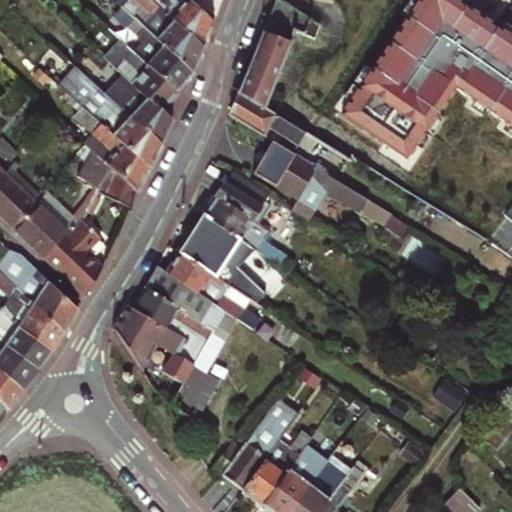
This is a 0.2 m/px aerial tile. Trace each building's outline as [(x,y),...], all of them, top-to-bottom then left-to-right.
[(125,0),(120,6),(121,7),(193,72),(204,47),(152,0),(125,0)] [(152,0),(204,47),(214,22),(189,0),(152,0)] [(273,0),(237,96),(261,110),(292,26),(302,30),(300,36),(311,40),(316,26),(273,0)] [(511,42),(450,0),(425,0),(343,120),(408,164),(457,93),(511,130),(511,42)] [(128,47),(177,92),(193,72),(121,7),(114,15),(136,37),(128,47)] [(126,78),(163,112),(179,93),(177,92),(128,47),(107,29),(100,37),(116,52),(107,61),(126,78)] [(58,85),(82,107),(150,169),(162,144),(91,79),(76,65),(58,85)] [(91,79),(162,144),(173,121),(163,112),(126,78),(116,88),(97,71),(91,79)] [(291,156),(294,150),(306,158),(313,147),(315,143),(303,135),(261,110),(237,96),(228,119),(269,143),(291,156)] [(83,142),(98,156),(110,167),(139,193),(150,169),(82,107),(73,117),(91,134),(83,142)] [(0,138),(0,150),(13,163),(18,154),(1,138),(0,138)] [(291,156),(269,143),(262,156),(258,163),(251,175),(311,212),(324,193),(370,221),(378,207),(291,156)] [(315,143),(313,147),(328,156),(330,152),(315,143)] [(256,153),(252,160),(258,163),(262,156),(256,153)] [(84,184),(98,191),(110,167),(98,156),(84,184)] [(98,191),(97,191),(131,208),(139,193),(110,167),(98,191)] [(5,173),(0,177),(0,215),(15,230),(39,205),(5,173)] [(221,187),(260,211),(267,199),(228,176),(221,187)] [(213,200),(252,224),(260,211),(221,187),(213,200)] [(79,223),(48,195),(39,205),(69,234),(79,223)] [(252,224),(270,236),(274,229),(263,222),(274,203),(267,199),(260,211),(252,224)] [(213,200),(201,219),(243,246),(282,271),(287,261),(264,246),(246,234),(252,224),(213,200)] [(39,205),(15,230),(45,260),(69,234),(39,205)] [(295,209),(292,214),(299,218),(308,223),(312,217),(303,212),(295,209)] [(299,218),(292,214),(288,219),(294,224),(299,218)] [(69,234),(45,260),(84,298),(102,268),(87,252),(100,237),(82,219),(79,223),(69,234)] [(243,246),(201,219),(177,258),(247,302),(254,291),(225,273),(243,246)] [(270,236),(252,224),(246,234),(264,246),(270,236)] [(16,288),(63,332),(77,310),(23,257),(10,251),(4,260),(22,278),(16,288)] [(247,302),(177,258),(165,278),(216,311),(258,339),(265,327),(248,316),(254,307),(247,302)] [(0,273),(16,288),(22,278),(4,260),(0,265),(0,273)] [(156,272),(144,294),(203,332),(216,311),(165,278),(156,272)] [(0,288),(9,298),(1,308),(18,326),(51,351),(63,332),(16,288),(0,273),(0,288)] [(0,288),(0,306),(1,308),(9,298),(0,288)] [(144,294),(133,314),(182,345),(186,338),(208,351),(215,339),(203,332),(144,294)] [(0,339),(5,345),(37,370),(51,351),(18,326),(1,308),(0,306),(0,339)] [(182,345),(133,314),(128,312),(107,331),(139,374),(155,350),(172,361),(164,374),(179,385),(190,367),(179,359),(186,347),(182,345)] [(182,345),(186,347),(204,358),(208,351),(186,338),(182,345)] [(0,339),(0,368),(22,391),(37,370),(5,345),(0,339)] [(190,367),(179,385),(177,387),(199,401),(193,410),(203,416),(221,387),(212,381),(220,369),(204,358),(186,347),(179,359),(190,367)] [(22,391),(0,368),(0,401),(5,407),(8,410),(22,391)] [(199,401),(177,387),(172,396),(193,410),(199,401)] [(226,474),(245,490),(270,459),(278,449),(283,444),(299,424),(279,408),(226,474)] [(270,459),(245,490),(264,506),(290,475),(302,460),(309,451),(315,443),(306,436),(293,452),(283,444),(278,449),(270,459)] [(329,467),(342,451),(334,445),(321,460),(329,467)] [(302,460),(290,475),(299,482),(319,459),(309,451),(302,460)] [(359,472),(365,478),(378,461),(371,456),(359,472)] [(271,511),(292,511),(309,491),(324,473),(329,467),(321,460),(319,459),(299,482),(290,475),(264,506),(271,511)] [(351,481),(326,511),(357,511),(349,505),(368,480),(365,478),(359,472),(351,481)] [(320,499),(309,491),(292,511),(326,511),(351,481),(342,473),(335,482),(320,499)] [(324,473),(309,491),(320,499),(335,482),(324,473)] [(484,511),(464,491),(453,502),(463,511),(484,511)] [(463,511),(453,502),(444,511),(463,511)]
